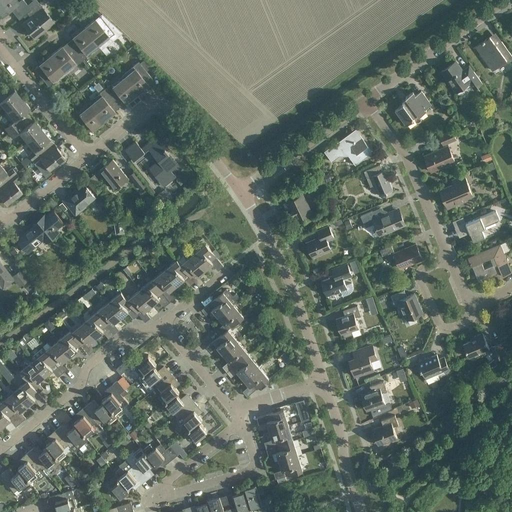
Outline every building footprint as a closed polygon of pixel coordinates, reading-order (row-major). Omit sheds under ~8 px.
[(17,0),(0,0),(0,14),(1,15),(9,8),(18,18),(30,8),(23,0),(17,0)] [(34,36),(53,21),(38,3),(32,7),(36,11),(23,22),(34,36)] [(94,18),(83,27),(97,44),(98,46),(100,47),(110,39),(112,40),(117,36),(107,23),(102,28),(95,19),(94,18)] [(86,53),(97,44),(83,27),(72,37),(79,46),(74,50),(82,59),(87,55),(86,53)] [(496,44),(489,35),(475,46),(483,57),(485,56),(494,68),(501,63),(499,61),(505,57),(508,62),(511,58),(511,55),(501,40),(496,44)] [(82,59),(74,50),(69,54),(61,45),(50,54),(63,71),(74,62),(76,64),(82,59)] [(52,79),(63,71),(50,54),(39,64),(46,73),(41,77),(49,86),(54,82),(52,79)] [(133,67),(123,76),(136,93),(147,84),(147,83),(140,74),(145,70),(150,66),(144,58),(139,62),(138,60),(132,65),(133,67)] [(465,74),(456,62),(442,72),(456,91),(470,81),(474,87),(482,82),(473,69),(465,74)] [(125,102),(136,93),(123,76),(112,85),(110,83),(104,87),(112,97),(117,92),(125,102)] [(106,101),(112,97),(104,87),(98,92),(100,94),(90,103),(103,119),(114,110),(106,101)] [(1,91),(0,91),(0,103),(5,111),(21,98),(14,88),(5,95),(1,91)] [(431,104),(421,90),(415,94),(413,91),(405,96),(406,98),(402,101),(403,103),(395,109),(406,124),(414,119),(415,120),(417,121),(418,121),(420,120),(421,118),(420,117),(419,115),(426,110),(425,108),(431,104)] [(13,120),(3,127),(5,129),(7,132),(21,121),(18,116),(26,110),(29,107),(21,98),(5,111),(13,120)] [(92,129),(103,119),(90,103),(79,112),(77,110),(71,114),(79,123),(84,119),(92,129)] [(21,121),(7,132),(11,137),(18,132),(25,141),(41,128),(33,118),(24,125),(21,121)] [(41,128),(25,141),(33,150),(27,154),(31,159),(43,149),(40,145),(49,138),(41,128)] [(443,143),(456,138),(452,129),(439,135),(443,143)] [(357,137),(353,132),(339,142),(338,140),(324,150),(331,161),(345,151),(355,164),(372,152),(360,135),(357,137)] [(135,141),(125,149),(132,158),(143,150),(145,152),(150,148),(159,159),(148,167),(163,186),(176,176),(169,168),(176,162),(166,149),(169,147),(158,133),(140,147),(135,141)] [(431,171),(454,160),(448,145),(424,155),(431,171)] [(43,149),(31,159),(35,164),(40,160),(48,169),(64,156),(56,147),(47,154),(43,149)] [(114,188),(128,177),(112,159),(99,169),(114,188)] [(382,170),(380,163),(363,170),(370,186),(375,184),(379,195),(393,189),(384,169),(382,170)] [(0,164),(0,178),(3,182),(15,172),(12,167),(6,172),(0,164)] [(141,188),(145,184),(134,170),(129,174),(141,188)] [(7,187),(0,192),(0,195),(6,203),(21,191),(14,181),(19,177),(15,172),(3,182),(7,187)] [(447,207),(456,204),(455,202),(473,195),(464,174),(451,179),(454,185),(440,191),(447,207)] [(311,190),(325,183),(322,177),(308,184),(311,190)] [(95,197),(84,183),(73,191),(63,199),(75,214),(86,206),(85,205),(95,197)] [(312,215),(302,193),(284,202),(287,209),(290,207),(297,222),(312,215)] [(402,224),(396,209),(375,218),(372,210),(360,215),(365,227),(374,223),(379,234),(402,224)] [(63,222),(52,210),(39,220),(38,219),(32,224),(33,225),(17,238),(28,251),(43,238),(45,241),(58,231),(56,228),(63,222)] [(499,219),(495,210),(494,211),(494,210),(454,227),(457,234),(468,229),(473,241),(485,237),(481,227),(498,220),(499,219)] [(312,256),(330,248),(327,239),(334,237),(329,225),(317,230),(320,236),(306,242),(312,256)] [(502,276),(511,272),(503,252),(509,249),(505,241),(467,257),(471,265),(472,265),(474,271),(476,271),(480,279),(497,272),(497,271),(500,270),(502,276)] [(215,255),(212,251),(205,243),(193,253),(205,269),(213,262),(210,259),(215,255)] [(400,268),(422,258),(415,243),(394,252),(400,268)] [(382,255),(393,250),(391,245),(379,249),(382,255)] [(182,256),(177,259),(181,263),(187,271),(191,276),(196,272),(198,274),(205,269),(193,253),(185,259),(182,256)] [(187,271),(181,263),(177,259),(164,269),(177,284),(184,278),(182,275),(187,271)] [(345,284),(343,277),(351,274),(347,262),(332,268),(335,275),(321,280),(327,294),(341,289),(343,295),(348,293),(349,292),(350,292),(351,291),(351,290),(352,289),(352,288),(352,287),(352,285),(352,284),(351,281),(345,284)] [(0,281),(3,285),(11,278),(0,264),(0,281)] [(19,285),(26,279),(19,269),(11,275),(19,285)] [(169,290),(177,284),(164,269),(152,278),(162,291),(167,287),(169,290)] [(157,295),(162,291),(152,278),(140,289),(152,304),(160,298),(157,295)] [(217,296),(211,301),(215,306),(212,308),(218,315),(233,303),(240,298),(236,293),(232,296),(226,288),(223,290),(220,288),(214,293),(217,296)] [(145,310),(152,304),(140,289),(127,299),(131,304),(137,311),(142,307),(145,310)] [(406,296),(403,289),(391,295),(395,305),(399,303),(406,319),(422,313),(414,292),(406,296)] [(131,304),(127,299),(121,291),(109,301),(121,316),(128,310),(126,307),(131,304)] [(113,322),(121,316),(109,301),(96,311),(106,323),(111,319),(113,322)] [(233,303),(218,315),(225,323),(227,321),(231,326),(243,316),(233,303)] [(358,327),(355,316),(360,315),(357,305),(343,309),(344,315),(335,318),(338,326),(340,326),(344,336),(352,333),(351,330),(358,327)] [(101,327),(106,323),(96,311),(84,321),(96,336),(104,330),(101,327)] [(89,342),(96,336),(84,321),(71,331),(80,342),(81,343),(86,339),(89,342)] [(223,353),(238,340),(228,328),(216,338),(220,343),(217,345),(223,353)] [(80,342),(71,331),(70,329),(57,339),(70,355),(77,349),(75,346),(80,342)] [(468,356),(489,347),(482,332),(474,335),(475,338),(463,343),(468,356)] [(62,361),(70,355),(57,339),(45,349),(55,362),(60,358),(62,361)] [(236,363),(248,353),(238,340),(223,353),(229,360),(232,358),(236,363)] [(497,343),(491,346),(496,359),(502,356),(502,355),(507,353),(502,341),(497,343)] [(373,368),(370,360),(376,358),(372,345),(358,349),(360,356),(349,360),(351,365),(354,374),(373,368)] [(43,346),(30,356),(33,359),(45,374),(52,369),(50,366),(55,362),(45,349),(43,346)] [(291,358),(284,351),(279,355),(286,362),(291,358)] [(156,363),(148,353),(143,357),(142,356),(134,362),(137,367),(136,369),(141,375),(153,365),(156,363)] [(244,377),(259,365),(248,353),(236,363),(240,368),(237,370),(244,377)] [(438,358),(436,353),(427,357),(426,354),(417,358),(420,367),(419,368),(420,370),(421,369),(425,377),(437,372),(438,376),(450,371),(444,356),(438,358)] [(0,359),(0,369),(8,380),(13,376),(0,359)] [(28,379),(30,382),(36,378),(38,381),(45,374),(33,359),(20,369),(28,379)] [(141,375),(139,377),(144,384),(150,391),(155,388),(155,387),(157,386),(163,381),(172,373),(167,367),(160,373),(153,365),(141,375)] [(259,365),(244,377),(249,385),(252,382),(256,388),(269,378),(259,365)] [(159,397),(164,403),(177,393),(179,391),(172,383),(177,379),(172,373),(157,386),(163,393),(159,397)] [(122,375),(117,379),(125,388),(130,384),(122,375)] [(33,395),(38,391),(30,382),(28,379),(16,389),(28,404),(35,398),(33,395)] [(117,379),(112,383),(120,393),(125,389),(125,388),(117,379)] [(371,391),(361,394),(363,402),(364,402),(366,409),(369,408),(372,416),(391,407),(389,402),(385,403),(381,392),(387,390),(383,380),(369,385),(371,391)] [(110,392),(102,399),(104,402),(104,401),(115,414),(121,410),(117,405),(125,398),(123,396),(120,393),(112,383),(107,388),(110,392)] [(20,410),(28,404),(16,389),(3,399),(13,411),(18,408),(20,410)] [(183,401),(177,393),(164,403),(161,405),(167,412),(171,408),(177,415),(180,413),(195,401),(190,395),(183,401)] [(416,397),(409,400),(411,407),(419,403),(416,397)] [(8,416),(13,411),(3,399),(0,401),(0,420),(3,424),(10,418),(8,416)] [(96,408),(91,401),(85,406),(97,421),(98,423),(106,417),(110,422),(117,416),(115,414),(104,401),(104,402),(96,408)] [(187,431),(199,421),(202,419),(195,411),(200,407),(195,401),(180,413),(186,420),(181,424),(186,431),(187,431)] [(97,421),(85,406),(79,411),(82,415),(74,422),(76,424),(86,437),(93,432),(89,427),(97,421)] [(269,430),(288,424),(284,409),(268,413),(270,420),(267,421),(269,430)] [(378,444),(397,437),(393,426),(398,424),(394,414),(380,419),(382,425),(372,429),(378,444)] [(203,434),(207,430),(199,421),(187,431),(186,431),(184,433),(189,440),(191,438),(196,444),(205,436),(203,434)] [(86,437),(76,424),(68,431),(63,424),(56,429),(69,444),(74,451),(88,439),(86,437)] [(277,444),(293,439),(288,424),(269,430),(272,439),(276,438),(277,444)] [(61,450),(69,444),(56,429),(51,433),(54,438),(46,445),(48,447),(59,460),(65,455),(61,450)] [(279,460),(298,454),(293,439),(277,444),(279,450),(276,451),(279,460)] [(149,444),(143,449),(153,462),(153,463),(155,465),(163,458),(167,463),(173,458),(165,448),(161,443),(153,449),(149,444)] [(170,445),(165,448),(173,458),(178,454),(170,445)] [(34,446),(29,451),(41,466),(44,471),(46,473),(60,462),(59,460),(48,447),(40,453),(34,446)] [(153,462),(143,449),(141,447),(134,452),(132,450),(125,456),(127,458),(130,463),(132,465),(144,481),(151,476),(145,469),(153,463),(153,462)] [(26,461),(18,467),(20,470),(30,482),(37,477),(38,479),(46,473),(44,471),(41,466),(29,451),(22,456),(26,461)] [(298,454),(279,460),(282,469),(285,468),(287,474),(302,470),(298,454)] [(132,465),(130,463),(127,458),(119,464),(121,467),(114,472),(116,474),(117,474),(127,487),(135,481),(139,485),(144,481),(132,465)] [(12,476),(7,469),(1,474),(14,491),(22,485),(25,490),(32,484),(30,482),(20,470),(12,476)] [(109,480),(105,483),(106,485),(113,494),(115,493),(119,497),(129,489),(127,487),(117,474),(116,474),(109,480)] [(260,499),(255,485),(243,488),(244,491),(245,491),(250,508),(257,505),(259,511),(274,508),(270,495),(260,499)] [(62,511),(77,506),(72,489),(48,497),(50,504),(56,503),(58,511),(61,511),(62,511)] [(245,491),(244,491),(232,495),(235,506),(230,508),(230,511),(247,511),(251,511),(250,508),(245,491)] [(223,510),(219,496),(206,500),(207,503),(208,503),(211,511),(230,511),(230,508),(223,510)] [(131,501),(107,508),(108,511),(121,511),(133,509),(131,501)] [(211,511),(208,503),(207,503),(195,507),(197,511),(211,511)]
